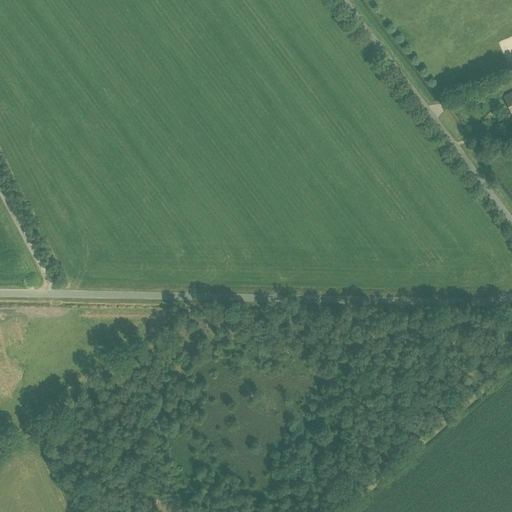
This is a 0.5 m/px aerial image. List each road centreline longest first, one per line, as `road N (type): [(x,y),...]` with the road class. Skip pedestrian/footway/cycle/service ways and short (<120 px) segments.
road 1 (unclassified): [(511,299),(0,293)]
road 2 (unclassified): [(511,222),(343,0)]
